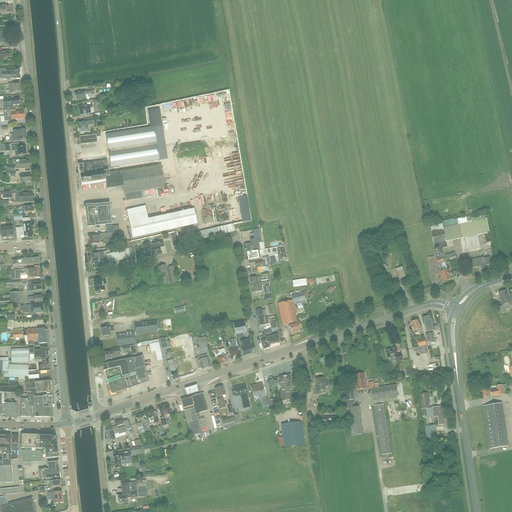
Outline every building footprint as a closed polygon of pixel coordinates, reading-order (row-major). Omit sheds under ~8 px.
[(4,57),(10,57),(10,52),(9,52),(9,51),(0,51),(0,53),(0,57),(0,60),(4,60),(4,57)] [(20,79),(22,77),(22,76),(20,75),(20,74),(22,72),(21,69),(20,68),(14,68),(14,70),(6,70),(6,68),(0,68),(0,79),(11,78),(11,79),(20,79)] [(85,95),(94,93),(94,90),(84,92),(84,91),(74,93),(76,100),(86,98),(85,95)] [(13,105),(20,104),(19,99),(4,100),(5,108),(13,107),(13,105)] [(89,109),(93,108),(92,101),(85,103),(85,106),(79,107),(80,115),(90,113),(89,109)] [(202,103),(204,110),(212,108),(210,101),(202,103)] [(87,126),(94,125),(93,121),(78,123),(79,127),(78,127),(79,132),(88,131),(87,126)] [(110,168),(159,161),(154,127),(150,128),(105,135),(110,168)] [(178,134),(170,135),(171,149),(187,147),(187,140),(179,141),(178,134)] [(97,143),(96,135),(79,137),(80,144),(97,143)] [(196,137),(189,139),(191,146),(198,144),(196,137)] [(18,155),(26,154),(25,146),(18,147),(18,143),(11,144),(12,151),(17,151),(18,155)] [(225,155),(226,160),(234,159),(234,156),(238,156),(238,150),(231,151),(231,155),(225,155)] [(20,169),(29,168),(28,161),(26,161),(26,160),(19,161),(19,163),(16,164),(17,169),(20,168),(20,169)] [(78,165),(81,185),(105,182),(106,190),(122,188),(123,197),(124,197),(125,203),(142,200),(141,194),(164,190),(160,167),(157,167),(109,175),(107,160),(78,165)] [(21,182),(31,181),(30,174),(20,175),(21,182)] [(19,202),(33,201),(32,193),(19,194),(19,202)] [(92,204),(86,204),(85,205),(84,206),(83,208),(84,211),(85,210),(87,227),(95,226),(111,224),(109,203),(93,205),(92,204)] [(148,219),(145,205),(126,210),(132,239),(197,224),(194,209),(148,219)] [(442,249),(448,247),(446,242),(466,238),(468,249),(481,247),(478,235),(487,233),(487,234),(486,234),(487,242),(491,241),(490,233),(486,214),(471,217),(471,216),(442,222),(443,225),(431,227),(435,248),(435,249),(436,259),(442,257),(443,261),(444,261),(456,257),(454,252),(445,255),(444,253),(442,249)] [(33,228),(32,226),(33,225),(34,224),(34,223),(34,222),(33,221),(32,221),(26,222),(26,218),(22,219),(22,222),(23,222),(23,227),(23,229),(33,228)] [(89,244),(95,243),(95,245),(99,244),(99,243),(102,242),(103,245),(108,244),(108,243),(112,242),(111,233),(119,232),(118,226),(111,226),(111,225),(105,226),(106,233),(100,234),(100,233),(96,233),(96,234),(88,235),(88,239),(89,239),(89,244)] [(33,228),(23,229),(23,227),(16,228),(16,235),(20,235),(20,232),(24,232),(24,236),(27,235),(28,236),(28,237),(29,237),(30,237),(31,237),(32,236),(33,235),(32,228),(33,228)] [(216,227),(196,231),(198,238),(209,236),(208,234),(217,233),(216,227)] [(258,250),(255,251),(254,248),(259,247),(258,243),(260,242),(260,238),(250,240),(251,244),(244,246),(245,253),(258,251),(258,250)] [(151,248),(153,255),(160,253),(159,248),(164,247),(162,241),(152,244),(152,245),(152,248),(151,248)] [(129,249),(127,243),(120,245),(121,251),(106,254),(108,260),(109,264),(133,257),(131,248),(129,249)] [(149,244),(146,245),(147,247),(145,247),(145,250),(144,250),(146,257),(153,255),(151,248),(150,248),(149,244)] [(258,251),(245,253),(246,260),(256,258),(259,257),(259,255),(263,254),(263,250),(258,251)] [(92,262),(99,261),(99,260),(102,259),(102,258),(103,258),(102,252),(99,253),(99,254),(98,254),(91,254),(91,255),(91,259),(92,258),(92,262)] [(485,266),(491,264),(489,258),(484,259),(483,258),(470,261),(469,256),(467,255),(463,263),(466,265),(467,271),(471,270),(471,269),(480,266),(481,269),(486,267),(485,266)] [(442,257),(436,259),(437,265),(441,277),(443,282),(444,282),(447,281),(447,280),(451,279),(444,261),(443,261),(442,257)] [(12,266),(39,264),(38,258),(21,260),(21,258),(12,259),(12,266)] [(108,260),(99,261),(92,262),(92,265),(92,268),(93,268),(93,269),(96,269),(96,270),(99,269),(99,268),(103,267),(106,267),(106,264),(109,264),(108,260)] [(162,285),(170,283),(165,265),(158,267),(162,285)] [(23,269),(24,273),(14,274),(15,280),(21,279),(27,279),(40,278),(39,266),(34,267),(34,268),(29,268),(23,269)] [(171,283),(178,281),(174,266),(167,267),(171,283)] [(399,279),(405,277),(402,267),(396,269),(399,279)] [(250,278),(251,285),(261,284),(261,281),(267,280),(266,277),(260,278),(260,277),(256,277),(250,278)] [(95,291),(96,291),(96,294),(101,294),(100,291),(104,290),(105,290),(104,284),(105,284),(105,280),(102,281),(102,279),(101,280),(94,280),(95,291)] [(37,289),(41,289),(40,281),(28,282),(29,292),(37,291),(37,289)] [(261,284),(251,285),(252,293),(262,291),(261,284)] [(511,306),(511,301),(510,302),(506,291),(499,293),(503,307),(499,308),(501,313),(505,312),(504,310),(508,309),(508,308),(511,307),(511,306)] [(20,305),(20,293),(10,294),(11,306),(20,305)] [(294,303),(305,300),(304,293),(292,296),(294,300),(278,304),(283,326),(298,322),(294,303)] [(2,296),(2,299),(0,298),(0,305),(10,305),(10,298),(9,296),(2,296)] [(31,314),(43,313),(43,304),(22,306),(23,313),(31,312),(31,314)] [(257,318),(264,317),(263,316),(266,316),(265,310),(255,312),(257,318)] [(430,316),(426,317),(431,331),(433,330),(433,331),(439,329),(438,325),(434,327),(432,322),(434,322),(432,316),(430,316)] [(264,317),(257,318),(258,326),(268,324),(267,317),(264,317)] [(431,331),(426,317),(423,318),(427,332),(431,331)] [(415,333),(422,331),(420,325),(419,325),(418,320),(411,323),(414,331),(415,333)] [(135,335),(158,331),(157,321),(146,322),(142,323),(133,324),(135,335)] [(233,323),(235,335),(242,333),(246,333),(244,321),(233,323)] [(299,328),(302,327),(300,322),(290,326),(292,333),(300,330),(299,328)] [(110,332),(114,331),(113,327),(101,328),(102,337),(110,336),(110,332)] [(24,337),(24,340),(25,345),(28,345),(34,345),(34,341),(38,341),(38,344),(46,343),(45,329),(27,330),(23,330),(23,336),(24,336),(24,337)] [(117,346),(135,344),(134,333),(116,335),(117,346)] [(269,345),(279,343),(277,333),(260,338),(260,341),(263,350),(270,348),(269,345)] [(430,344),(431,346),(436,345),(435,342),(438,342),(437,338),(434,339),(433,333),(428,334),(430,344)] [(200,349),(207,348),(205,337),(198,339),(200,349)] [(161,349),(168,347),(167,338),(160,339),(161,349)] [(229,351),(232,360),(240,358),(234,339),(229,340),(231,345),(232,350),(229,351)] [(244,356),(255,352),(253,345),(251,346),(250,344),(249,339),(243,341),(241,342),(244,348),(242,349),(244,356)] [(428,353),(426,345),(425,339),(418,341),(419,346),(421,354),(428,353)] [(159,342),(149,344),(151,352),(160,350),(159,342)] [(122,352),(130,351),(131,356),(137,354),(135,345),(130,346),(122,347),(122,352)] [(24,378),(36,379),(36,375),(28,375),(28,371),(39,370),(39,371),(49,370),(48,362),(47,362),(47,348),(41,349),(41,350),(34,350),(34,349),(11,350),(12,362),(9,361),(8,358),(0,357),(0,377),(9,377),(15,378),(16,378),(24,378)] [(112,349),(112,352),(104,353),(105,359),(113,358),(112,356),(120,355),(119,348),(112,349)] [(397,362),(402,361),(401,354),(397,354),(396,348),(386,350),(388,358),(395,356),(397,362)] [(223,362),(227,361),(224,355),(225,354),(224,349),(219,351),(218,351),(218,349),(213,351),(214,354),(216,358),(217,357),(219,364),(220,364),(222,363),(223,362)] [(195,359),(197,364),(198,369),(201,368),(202,370),(210,367),(207,357),(207,358),(206,355),(202,357),(203,359),(199,360),(198,358),(195,359)] [(189,356),(186,356),(190,371),(196,369),(194,359),(190,360),(189,356)] [(108,369),(103,371),(111,395),(140,385),(138,379),(142,378),(141,369),(138,357),(132,358),(107,363),(108,369)] [(180,364),(178,365),(179,372),(182,371),(183,374),(190,372),(186,357),(182,358),(184,363),(180,364)] [(172,379),(179,377),(177,371),(174,363),(168,365),(170,373),(172,379)] [(354,382),(356,382),(357,390),(367,389),(365,380),(364,373),(355,375),(356,377),(353,377),(354,382)] [(281,385),(281,389),(281,391),(279,391),(281,401),(292,400),(292,401),(294,401),(294,398),(292,398),(290,388),(289,381),(291,381),(291,380),(290,375),(285,376),(279,377),(279,382),(278,382),(279,385),(281,385)] [(317,379),(316,379),(318,390),(316,390),(317,395),(321,394),(320,391),(326,390),(325,387),(328,387),(327,380),(324,381),(324,378),(323,378),(321,376),(319,376),(319,377),(317,379)] [(51,392),(50,381),(39,382),(39,379),(36,379),(24,378),(25,380),(24,380),(26,392),(31,392),(31,393),(36,393),(51,392)] [(373,399),(398,396),(396,385),(373,388),(372,382),(368,383),(369,389),(371,388),(373,399)] [(251,387),(253,394),(254,396),(260,395),(261,398),(265,397),(262,384),(259,384),(259,385),(251,387)] [(0,392),(17,393),(17,386),(0,385),(0,392)] [(196,385),(185,389),(187,395),(198,392),(196,385)] [(250,407),(248,401),(247,393),(245,385),(233,388),(234,392),(235,396),(241,395),(244,409),(250,407)] [(496,390),(490,391),(491,396),(497,395),(497,396),(504,394),(503,389),(502,390),(501,385),(496,386),(496,390)] [(218,397),(219,397),(219,399),(217,400),(220,409),(226,407),(223,398),(222,396),(225,395),(222,386),(215,389),(218,397)] [(345,391),(346,391),(347,404),(348,412),(351,435),(362,434),(359,406),(355,407),(353,390),(349,391),(348,386),(345,386),(345,391)] [(435,427),(435,426),(436,425),(438,424),(439,425),(443,425),(444,424),(443,423),(442,416),(440,416),(439,407),(430,408),(429,402),(430,402),(429,398),(428,398),(428,397),(429,397),(429,393),(420,394),(422,409),(423,417),(424,416),(426,437),(436,436),(435,427)] [(31,417),(31,414),(31,412),(28,409),(28,405),(31,405),(31,407),(33,411),(34,411),(34,417),(53,417),(53,407),(52,407),(52,396),(43,396),(43,394),(32,394),(27,394),(28,397),(28,399),(21,399),(21,417),(31,417)] [(203,394),(196,396),(200,412),(208,410),(203,394)] [(202,421),(201,417),(197,418),(196,414),(200,412),(196,396),(190,398),(195,413),(186,416),(192,436),(202,433),(198,422),(202,421)] [(181,400),(186,416),(195,413),(190,398),(181,400)] [(274,400),(269,400),(271,410),(277,409),(277,404),(275,405),(274,400)] [(1,415),(16,415),(17,415),(17,405),(17,403),(5,402),(5,404),(1,404),(1,415)] [(483,406),(490,449),(508,446),(501,403),(483,406)] [(162,416),(170,413),(168,404),(158,407),(159,409),(157,410),(158,415),(161,414),(162,416)] [(382,455),(392,454),(384,404),(374,406),(382,455)] [(150,422),(154,421),(154,423),(158,422),(156,415),(155,415),(153,410),(148,411),(150,418),(148,419),(149,422),(150,422)] [(136,416),(137,421),(135,422),(137,428),(143,426),(146,434),(151,432),(146,418),(144,419),(142,414),(138,416),(138,415),(136,416)] [(347,416),(333,417),(333,416),(313,418),(313,425),(318,425),(318,424),(333,423),(333,424),(348,423),(347,416)] [(223,428),(235,424),(234,418),(222,421),(223,428)] [(122,420),(115,422),(115,423),(111,425),(112,428),(111,428),(112,431),(113,431),(114,434),(118,432),(119,434),(125,432),(126,435),(133,433),(129,421),(128,421),(127,420),(123,421),(122,420)] [(279,447),(284,446),(284,447),(304,444),(301,422),(281,425),(283,437),(278,438),(279,447)] [(446,434),(445,427),(436,428),(437,435),(446,434)] [(10,445),(10,435),(0,434),(0,449),(10,450),(10,448),(10,447),(11,447),(11,445),(10,445)] [(22,463),(29,462),(42,461),(42,459),(59,457),(57,442),(57,440),(55,438),(53,436),(50,435),(21,434),(21,450),(22,463)] [(0,466),(12,465),(11,460),(18,459),(18,450),(12,450),(12,454),(8,454),(7,452),(10,452),(10,450),(0,449),(0,466)] [(120,461),(131,460),(131,452),(127,452),(125,452),(114,454),(114,457),(115,469),(121,468),(120,461)] [(46,469),(44,469),(39,469),(40,482),(45,481),(45,478),(60,477),(58,461),(48,462),(48,470),(47,470),(46,469)] [(0,466),(0,481),(3,482),(7,483),(6,472),(12,471),(12,465),(0,466)] [(128,498),(147,496),(146,480),(142,480),(142,477),(135,478),(136,482),(129,483),(121,483),(121,489),(120,489),(120,492),(122,492),(122,495),(118,496),(118,503),(124,502),(124,505),(128,505),(127,502),(128,502),(128,498)] [(52,480),(53,483),(50,484),(50,486),(49,486),(49,488),(61,486),(60,484),(61,484),(60,480),(52,480)] [(48,500),(52,500),(52,503),(63,502),(61,491),(48,493),(48,500)] [(0,511),(35,511),(32,497),(8,504),(6,495),(0,497),(0,511)]
